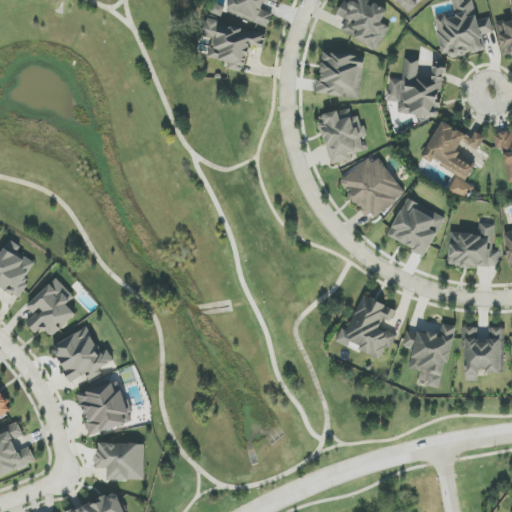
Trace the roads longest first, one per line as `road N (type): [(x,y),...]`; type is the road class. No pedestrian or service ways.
road 1 (residential): [(310,0),(291,54),(288,107),(315,204),(357,252),(412,284),(465,298),(511,297)]
road 2 (tertiary): [(511,433),(401,454),(253,511)]
road 3 (residential): [(65,470),(50,407),(0,338)]
